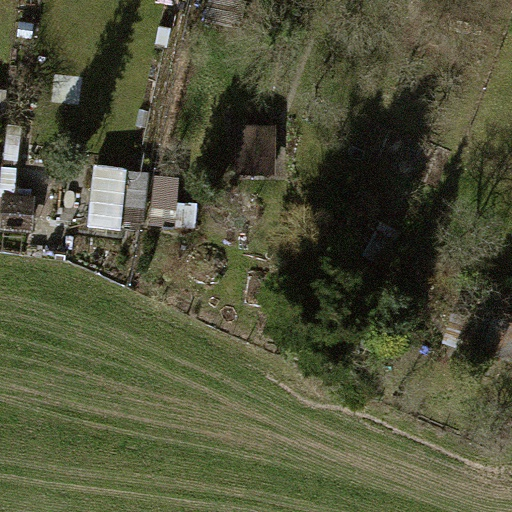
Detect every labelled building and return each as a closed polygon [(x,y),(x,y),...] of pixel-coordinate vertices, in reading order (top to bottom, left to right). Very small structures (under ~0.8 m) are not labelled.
[(246,2),(239,0),(216,0),(211,20),(239,27),(246,2)] [(22,127),(11,125),(7,156),(19,158),(22,127)] [(271,126),(242,126),(242,174),(271,175),(271,126)] [(16,168),(7,167),(6,186),(15,186),(16,168)] [(146,172),(99,168),(93,222),(128,225),(129,217),(140,218),(142,205),(143,205),(146,172)] [(179,178),(156,176),(153,222),(181,224),(182,205),(177,204),(179,178)] [(31,197),(7,195),(5,226),(29,228),(31,197)] [(511,343),(511,323),(474,309),(462,339),(507,357),(511,343)]
